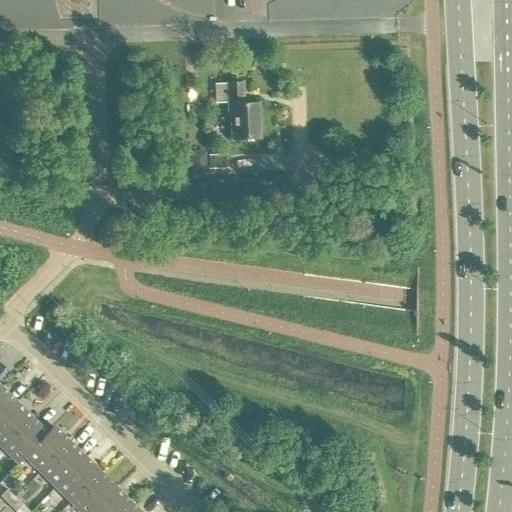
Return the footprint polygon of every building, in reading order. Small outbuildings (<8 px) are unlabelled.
[(227,119),(229,119),(230,140),(259,139),(258,101),(242,101),(241,81),(226,82),(227,119)] [(206,172),(205,151),(189,151),(190,173),(206,172)] [(207,156),(207,169),(224,169),(224,155),(207,156)] [(0,418),(14,405),(0,390),(0,418)] [(0,418),(0,447),(1,448),(29,420),(14,405),(0,418)] [(17,464),(24,457),(23,456),(44,435),(44,434),(29,420),(1,448),(17,464)] [(24,457),(39,473),(68,445),(51,428),(44,434),(44,435),(23,456),(24,457)] [(39,473),(55,488),(83,460),(68,445),(39,473)] [(55,488),(70,503),(98,475),(83,460),(55,488)] [(70,503),(78,511),(91,511),(113,490),(98,475),(70,503)] [(0,495),(0,497),(6,504),(13,497),(6,489),(0,495)] [(91,511),(121,511),(128,505),(113,490),(91,511)] [(13,497),(6,504),(14,511),(21,505),(13,497)]
